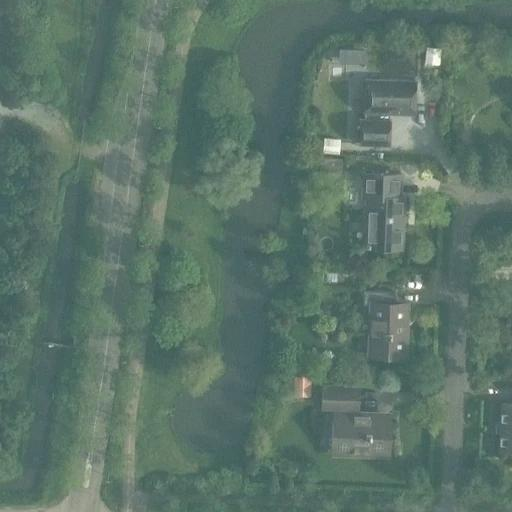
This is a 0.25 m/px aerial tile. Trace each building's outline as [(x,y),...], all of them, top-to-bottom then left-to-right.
[(426,47),(425,63),(439,64),(441,48),(426,47)] [(414,115),(415,82),(367,80),(366,119),(360,119),(359,145),(389,146),(390,115),(414,115)] [(324,139),(323,153),(339,155),(340,140),(324,139)] [(320,158),(319,171),(341,172),(342,159),(320,158)] [(401,246),(403,198),(390,197),(390,171),(361,170),(360,196),(367,197),(365,245),(401,246)] [(405,355),(407,307),(393,306),(393,293),(363,292),(363,305),(371,305),(369,353),(405,355)] [(352,409),(354,386),(326,385),(325,408),(352,409)] [(511,404),(502,404),(500,452),(511,452),(511,404)] [(385,454),(386,417),(337,415),(335,452),(385,454)]
